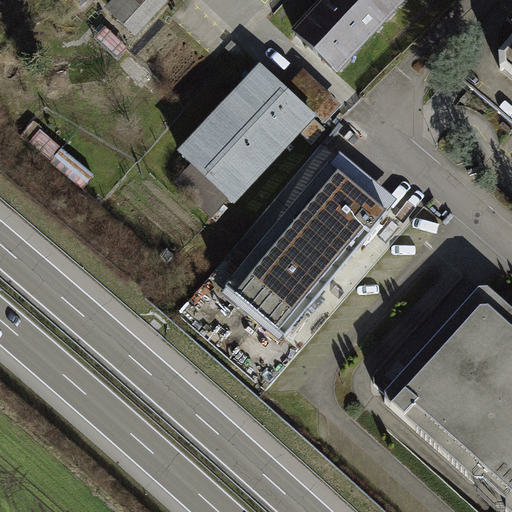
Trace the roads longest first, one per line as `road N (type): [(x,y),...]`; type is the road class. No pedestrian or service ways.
road 1 (motorway): [(307,511),(0,242)]
road 2 (motorway): [(0,321),(217,511)]
road 3 (residential): [(511,244),(382,128)]
